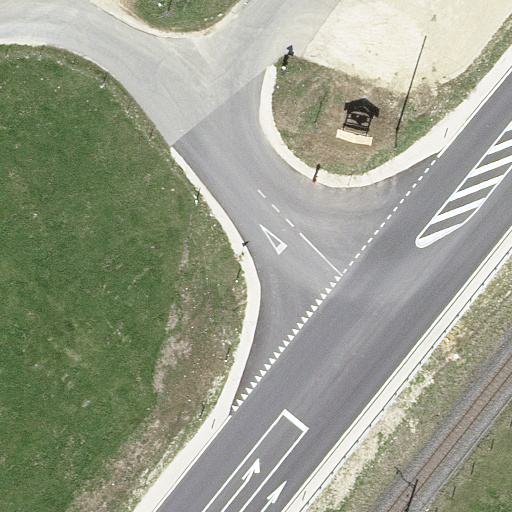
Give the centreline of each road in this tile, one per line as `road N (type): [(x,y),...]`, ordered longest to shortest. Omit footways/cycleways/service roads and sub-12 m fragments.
road 1 (unclassified): [(271,216),(191,98),(105,36),(24,20)]
road 2 (unclassified): [(271,216),(245,100),(283,0)]
road 3 (primary): [(511,170),(374,342)]
road 4 (primary): [(374,342),(237,511)]
road 5 (unclassified): [(374,342),(271,216)]
